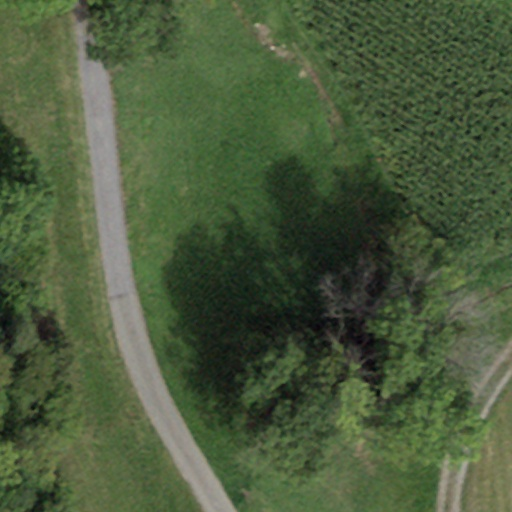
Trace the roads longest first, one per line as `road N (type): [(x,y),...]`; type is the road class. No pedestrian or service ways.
road 1 (residential): [(87,0),(110,192),(176,415),(227,511)]
road 2 (track): [(454,511),(453,478),(511,358)]
